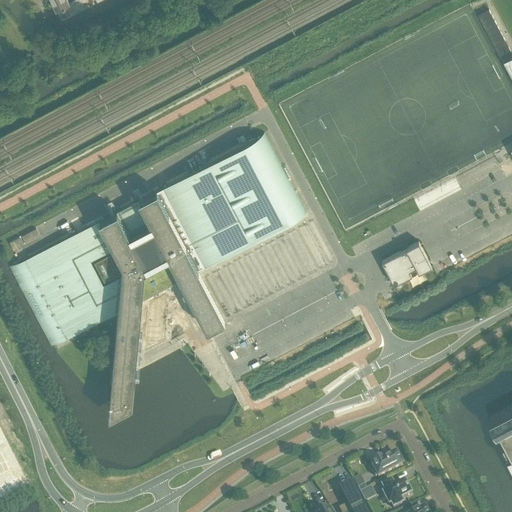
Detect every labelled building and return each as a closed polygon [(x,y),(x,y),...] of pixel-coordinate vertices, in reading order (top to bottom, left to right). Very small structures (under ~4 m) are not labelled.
[(56,10),(62,7),(67,4),(69,3),(67,0),(49,0),(55,11),(57,10),(56,10)] [(78,12),(84,9),(79,0),(75,0),(73,1),(78,12)] [(79,0),(84,9),(89,6),(85,0),(79,0)] [(73,14),(78,12),(73,1),(69,3),(67,4),(73,14)] [(67,17),(73,14),(67,4),(62,7),(67,17)] [(62,20),(67,17),(62,7),(56,10),(57,10),(62,20)] [(500,57),(511,51),(489,8),(478,14),(500,57)] [(253,139),(157,189),(139,199),(117,210),(97,220),(9,267),(51,346),(117,311),(108,415),(132,403),(141,299),(179,279),(205,329),(224,319),(198,269),(306,212),(265,132),(253,139)] [(418,241),(381,261),(393,284),(411,274),(409,270),(415,267),(418,272),(431,265),(418,241)] [(511,405),(487,419),(494,432),(498,430),(511,457),(511,405)] [(382,458),(371,464),(374,470),(372,470),(376,477),(377,476),(378,478),(402,465),(396,454),(383,460),(382,458)] [(411,494),(404,482),(394,488),(391,482),(382,487),(385,493),(383,494),(389,505),(391,504),(393,508),(402,504),(400,499),(411,494)] [(347,505),(338,509),(339,511),(365,511),(351,484),(350,483),(343,486),(338,489),(344,501),(345,502),(347,505)] [(363,498),(374,492),(371,487),(367,489),(360,493),(363,498)]
